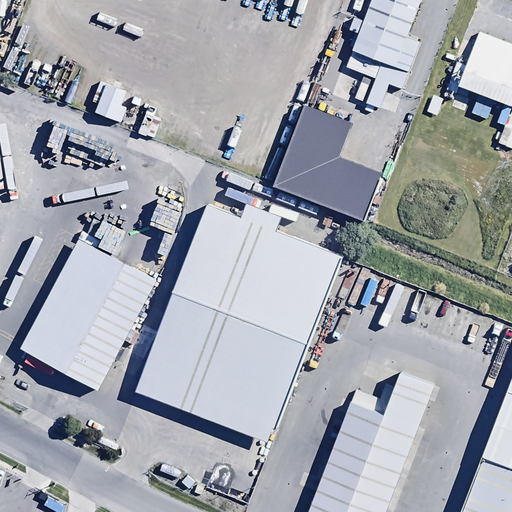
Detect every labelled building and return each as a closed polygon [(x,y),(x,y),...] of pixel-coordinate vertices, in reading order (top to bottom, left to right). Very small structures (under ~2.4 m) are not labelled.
[(370,0),(345,68),(404,90),(422,41),(403,34),(416,0),(370,0)] [(511,45),(477,33),(457,85),(511,105),(511,45)] [(126,93),(100,83),(93,103),(97,105),(94,112),(121,122),(126,109),(121,107),(126,93)] [(355,100),(363,103),(369,87),(360,84),(355,100)] [(327,198),(324,208),(352,218),(355,209),(337,203),(337,201),(327,198)] [(340,255),(203,204),(135,388),(271,439),(340,255)] [(151,281),(77,242),(22,344),(96,383),(151,281)] [(511,356),(501,384),(511,388),(511,356)] [(376,404),(351,394),(309,502),(333,511),(379,511),(430,382),(390,367),(376,404)] [(511,511),(511,463),(479,452),(457,511),(511,511)]
